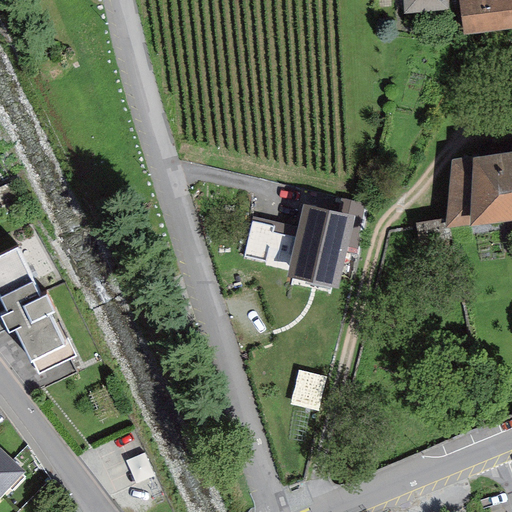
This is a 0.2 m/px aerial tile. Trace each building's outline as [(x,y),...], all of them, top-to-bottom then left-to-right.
[(402,0),(403,15),(449,9),(448,0),(402,0)] [(511,0),(457,0),(462,35),(511,28),(511,0)] [(472,156),(451,160),(444,228),(469,225),(469,228),(511,221),(511,152),(473,159),(472,156)] [(338,198),(335,213),(352,217),(345,251),(354,253),(365,204),(338,198)] [(335,213),(301,206),(296,227),(285,276),(336,288),(345,251),(352,217),(335,213)] [(17,248),(0,256),(0,300),(7,314),(1,317),(8,333),(15,330),(30,362),(33,361),(39,373),(76,355),(68,339),(62,343),(50,316),(55,314),(47,296),(41,299),(17,248)] [(0,499),(25,473),(0,449),(0,499)]
